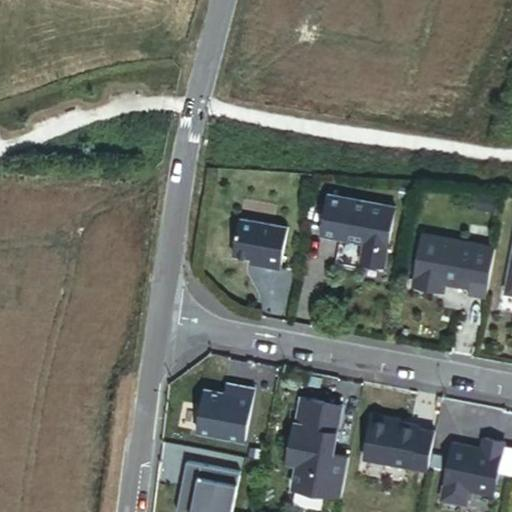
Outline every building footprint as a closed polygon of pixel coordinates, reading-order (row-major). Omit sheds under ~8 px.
[(385,264),(396,207),(330,195),(323,233),(366,241),(363,260),(385,264)] [(281,269),(289,228),(246,220),(239,255),(252,257),(266,260),(265,267),(281,269)] [(487,297),(495,252),(423,238),(414,286),(446,292),(447,285),(472,289),(471,294),(487,297)] [(265,267),(266,260),(252,257),(250,264),(265,267)] [(239,397),(240,388),(228,387),(227,395),(239,397)] [(251,441),(259,391),(240,388),(239,397),(227,395),(205,392),(199,433),(251,441)] [(342,497),(350,457),(334,454),(343,405),(302,398),(298,424),(296,424),(291,448),(301,450),(298,465),(294,488),(342,497)] [(428,470),(436,431),(420,428),(420,425),(372,416),(364,458),(428,470)] [(495,494),(505,443),(485,439),(482,449),(451,443),(440,499),(467,504),(470,489),(495,494)] [(298,465),(301,450),(291,448),(288,463),(298,465)] [(240,511),(248,474),(193,463),(183,511),(240,511)]
